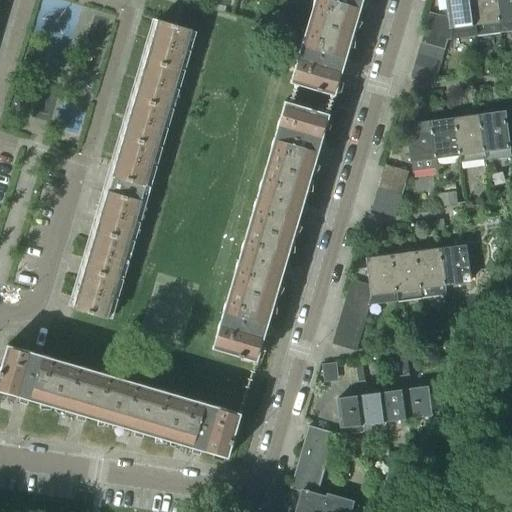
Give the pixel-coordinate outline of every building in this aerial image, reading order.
[(312,23),(352,35),(352,34),(353,31),(354,25),(356,19),(358,14),(359,8),(365,10),(366,5),(367,1),(362,0),(313,0),(312,7),(317,8),(312,23)] [(474,27),(470,0),(444,0),(447,19),(428,14),(423,33),(446,39),(449,39),(450,41),(475,37),(474,27)] [(495,0),(470,0),(474,27),(475,37),(500,34),(498,22),(495,0)] [(511,0),(495,0),(498,22),(500,34),(511,32),(511,0)] [(73,308),(72,309),(107,319),(118,280),(129,242),(141,202),(139,202),(144,187),(145,187),(159,140),(191,32),(178,28),(172,26),(159,22),(157,21),(157,22),(117,157),(112,176),(107,175),(101,193),(106,194),(95,232),(92,241),(87,261),(84,270),(81,279),(75,299),(73,308)] [(351,38),(352,35),(312,23),(308,38),(303,37),(300,48),(301,48),(299,53),(298,57),(297,57),(294,68),(299,69),(295,84),(294,86),(296,86),(315,92),(319,93),(320,93),(330,96),(332,97),(333,97),(334,94),(337,86),(337,83),(340,75),(342,69),(347,71),(348,66),(349,62),(344,61),(347,50),(351,38)] [(423,33),(420,44),(443,50),(446,39),(423,33)] [(420,44),(417,55),(440,62),(443,50),(420,44)] [(417,55),(413,66),(436,73),(440,62),(417,55)] [(436,73),(413,66),(410,77),(433,84),(436,73)] [(275,152),(270,166),(310,178),(311,174),(312,169),(314,163),(316,157),(317,152),(322,153),(324,149),(325,145),(320,143),(324,129),(327,119),(328,115),(326,115),(324,114),(314,111),(310,110),(309,110),(290,105),(289,104),(288,105),(284,120),(279,119),(276,130),(276,131),(275,135),(274,139),(273,139),(270,150),(275,152)] [(503,113),(478,117),(483,152),(508,149),(503,113)] [(478,117),(454,120),(459,155),(460,163),(485,160),(483,152),(478,117)] [(454,120),(429,123),(434,159),(459,155),(454,120)] [(434,159),(429,123),(405,126),(411,172),(435,169),(434,159)] [(310,178),(270,166),(266,182),(261,180),(258,191),(258,192),(257,196),(256,200),(255,200),(252,211),(257,213),(252,228),(292,239),(293,235),(295,229),(296,224),(298,219),(299,213),(305,214),(306,210),(307,206),(302,204),(305,193),(308,182),(310,178)] [(384,166),(381,177),(404,184),(407,173),(384,166)] [(381,177),(377,189),(400,195),(404,184),(381,177)] [(439,189),(440,194),(442,208),(457,205),(455,192),(450,193),(450,187),(439,189)] [(377,189),(374,200),(397,207),(400,195),(377,189)] [(397,207),(374,200),(371,211),(394,218),(397,207)] [(239,274),(234,289),(274,300),(275,296),(277,290),(278,285),(280,280),(281,274),(287,275),(288,271),(289,267),(284,265),(287,254),(291,243),(292,239),(252,228),(248,243),(243,241),(240,252),(240,253),(239,257),(238,261),(237,261),(234,272),(239,274)] [(464,247),(439,250),(444,286),(469,282),(464,247)] [(439,250),(413,254),(420,299),(445,296),(444,286),(439,250)] [(413,254),(389,257),(395,302),(420,299),(413,254)] [(350,281),(345,300),(368,306),(395,302),(389,257),(366,260),(369,286),(350,281)] [(274,300),(234,289),(230,304),(225,302),(222,313),(223,314),(221,319),(220,322),(219,322),(216,333),(221,335),(216,350),(216,351),(237,357),(237,358),(242,359),(252,362),(255,363),(256,359),(259,351),(259,349),(262,341),(264,335),(269,336),(270,333),(271,328),(266,326),(269,315),(273,304),(274,300)] [(345,300),(341,311),(364,318),(368,306),(345,300)] [(341,311),(338,322),(361,329),(364,318),(341,311)] [(338,322),(335,333),(358,340),(361,329),(338,322)] [(358,340),(335,333),(332,344),(355,351),(358,340)] [(28,400),(52,407),(64,369),(51,365),(52,359),(41,356),(41,357),(37,356),(32,354),(21,351),(20,355),(6,351),(5,351),(0,368),(0,392),(3,393),(14,396),(20,398),(18,403),(22,404),(27,406),(28,400)] [(322,376),(337,375),(336,363),(321,365),(322,376)] [(64,369),(52,407),(61,410),(72,413),(77,415),(76,420),(80,421),(84,423),(86,417),(111,424),(123,386),(108,381),(110,376),(98,373),(98,374),(95,373),(90,371),(79,367),(77,372),(64,369)] [(362,367),(355,368),(363,433),(385,430),(384,422),(381,394),(366,396),(364,382),(363,382),(362,367)] [(363,433),(355,368),(348,369),(352,398),(336,400),(341,436),(363,433)] [(408,376),(401,377),(406,419),(430,416),(429,411),(441,410),(439,394),(427,396),(426,388),(410,390),(408,376)] [(396,392),(381,394),(384,422),(406,419),(401,377),(394,378),(396,392)] [(165,441),(177,402),(166,398),(167,393),(159,391),(156,390),(153,389),(147,388),(148,387),(136,384),(135,389),(123,386),(111,424),(118,427),(130,430),(135,431),(134,436),(138,438),(142,439),(144,434),(159,439),(165,441)] [(193,406),(177,402),(165,441),(170,442),(175,444),(181,445),(188,447),(192,449),(191,454),(195,455),(199,456),(201,451),(213,455),(223,458),(227,459),(231,445),(233,441),(232,440),(238,419),(237,419),(224,415),(225,410),(214,407),(214,408),(210,407),(205,405),(205,404),(194,401),(193,406)] [(328,432),(308,426),(307,427),(292,478),(313,484),(316,485),(313,495),(316,496),(328,456),(335,456),(332,433),(328,432)] [(301,491),(294,511),(364,511),(365,509),(351,505),(351,503),(326,495),(325,498),(316,496),(313,495),(316,485),(313,484),(292,478),(289,488),(301,491)]
